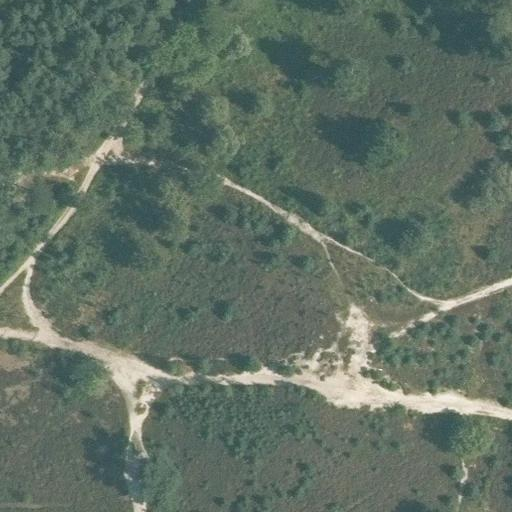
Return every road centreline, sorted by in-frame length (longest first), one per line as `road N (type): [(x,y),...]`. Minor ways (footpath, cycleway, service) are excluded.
road 1 (track): [(191,0),(63,222),(0,289)]
road 2 (track): [(122,363),(0,334)]
